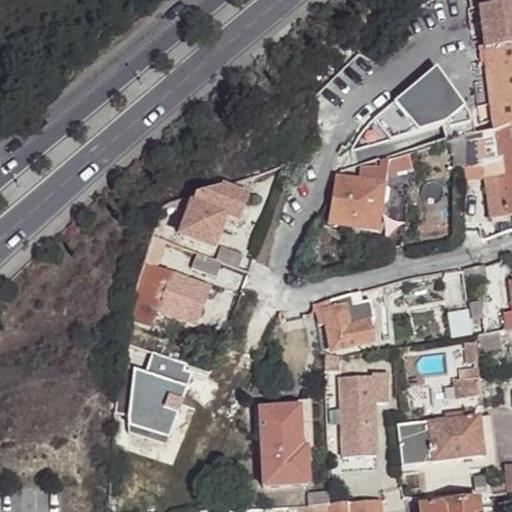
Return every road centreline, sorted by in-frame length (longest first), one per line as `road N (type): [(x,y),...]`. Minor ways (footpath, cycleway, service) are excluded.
road 1 (tertiary): [(0,242),(282,0)]
road 2 (tertiary): [(207,0),(0,167)]
road 3 (residential): [(511,242),(304,295),(267,296)]
road 4 (residential): [(267,296),(331,150)]
